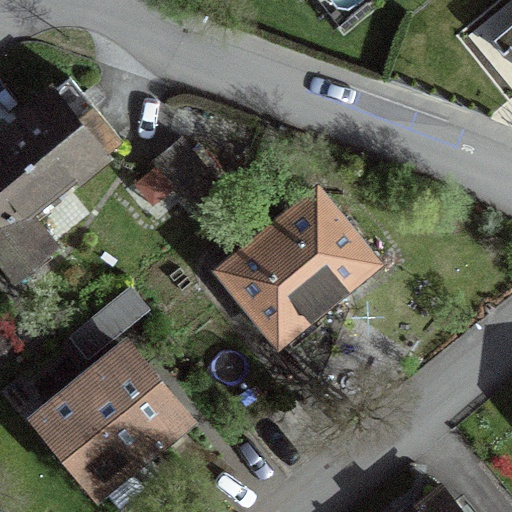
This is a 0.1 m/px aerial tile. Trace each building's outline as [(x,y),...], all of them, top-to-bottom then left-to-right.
[(511,14),(492,34),(505,49),(511,43),(511,44),(511,14)] [(0,258),(0,259),(0,258),(0,273),(9,284),(63,237),(39,210),(126,134),(70,69),(59,79),(52,70),(22,96),(22,97),(0,116),(0,258)] [(192,145),(181,131),(151,156),(154,159),(141,170),(172,208),(185,197),(193,206),(231,175),(201,138),(192,145)] [(245,234),(210,263),(277,345),(284,339),(291,346),(316,325),(310,317),(385,256),(318,173),(262,219),(258,214),(241,228),(245,234)] [(130,280),(66,332),(86,357),(126,324),(150,305),(130,280)] [(26,405),(97,491),(197,410),(126,324),(86,357),(26,405)] [(393,511),(472,511),(441,473),(393,511)]
